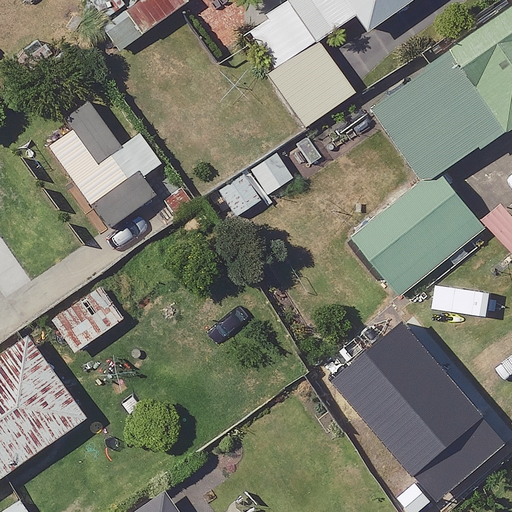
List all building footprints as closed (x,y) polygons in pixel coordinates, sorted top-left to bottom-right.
[(185,3),(182,0),(141,0),(102,29),(118,51),(185,3)] [(351,15),(340,0),(283,0),(314,42),(351,15)] [(340,0),(351,15),(364,33),(410,0),(340,0)] [(511,6),(452,49),(511,131),(511,6)] [(268,75),(304,125),(350,93),(314,42),(268,75)] [(291,178),(277,154),(217,189),(231,213),(291,178)] [(511,167),(498,180),(511,195),(511,167)] [(440,169),(356,235),(403,294),(487,228),(440,169)] [(155,195),(138,170),(92,203),(110,227),(155,195)] [(195,205),(182,186),(163,199),(177,218),(195,205)] [(125,319),(101,286),(52,320),(75,354),(125,319)] [(492,415),(407,319),(335,383),(420,478),(492,415)] [(0,478),(85,419),(26,335),(0,353),(0,478)] [(225,358),(204,373),(229,408),(250,393),(225,358)] [(452,477),(412,511),(450,511),(469,497),(452,477)] [(227,511),(225,510),(221,511),(181,511),(164,488),(129,511),(227,511)] [(30,511),(20,498),(0,511),(30,511)]
